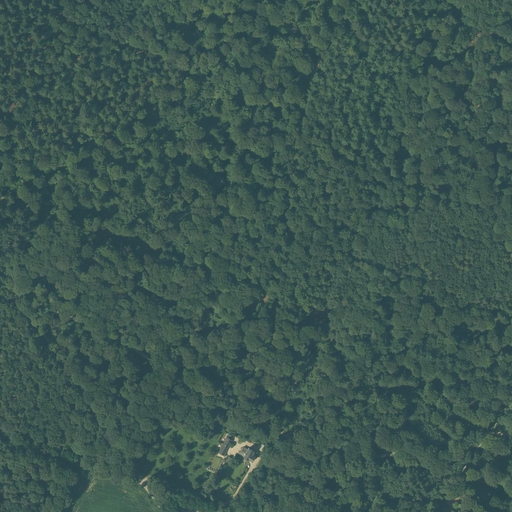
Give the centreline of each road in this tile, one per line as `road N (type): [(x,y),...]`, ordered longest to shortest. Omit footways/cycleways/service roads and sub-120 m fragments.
road 1 (track): [(14,0),(289,122),(348,0)]
road 2 (track): [(174,378),(289,122),(381,156)]
road 3 (track): [(511,231),(461,232),(433,243),(365,321),(403,324),(511,368)]
road 4 (track): [(286,296),(0,196)]
road 5 (track): [(381,156),(373,194),(287,393),(256,416)]
road 6 (track): [(256,416),(313,444),(362,455),(511,434)]
road 7 (track): [(0,270),(133,468)]
road 8 (track): [(0,293),(89,327),(174,378)]
road 9 (track): [(466,0),(410,56),(381,156)]
road 10 (track): [(0,425),(133,468)]
road 11 (track): [(381,156),(427,173),(433,243)]
